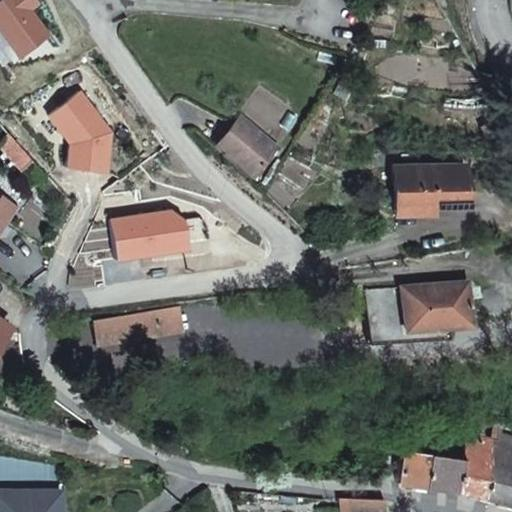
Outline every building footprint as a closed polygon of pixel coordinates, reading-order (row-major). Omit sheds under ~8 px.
[(37,3),(34,0),(0,0),(0,62),(0,63),(43,33),(27,10),(37,3)] [(111,132),(81,91),(48,117),(66,143),(63,168),(105,172),(111,132)] [(504,123),(494,103),(477,114),(486,133),(504,123)] [(282,149),(246,121),(225,149),(260,175),(282,149)] [(391,167),(393,209),(432,206),(468,202),(465,159),(391,167)] [(0,221),(10,209),(0,201),(0,221)] [(432,206),(393,209),(395,215),(433,211),(432,206)] [(170,209),(110,218),(114,258),(189,249),(186,219),(170,209)] [(0,275),(0,306),(3,308),(10,298),(21,279),(4,268),(2,272),(0,275)] [(473,278),(367,286),(371,342),(446,336),(445,325),(476,323),(473,278)] [(95,344),(184,332),(179,303),(91,316),(95,344)] [(452,421),(429,417),(427,431),(450,435),(452,421)] [(476,491),(485,437),(457,432),(454,457),(449,488),(476,491)] [(476,491),(511,499),(511,442),(492,438),(485,437),(476,491)] [(394,451),(391,481),(418,484),(422,454),(394,451)] [(422,454),(418,484),(449,488),(454,457),(422,454)] [(50,475),(60,473),(60,469),(1,462),(2,481),(50,475)] [(64,511),(63,497),(60,473),(50,475),(2,481),(3,502),(0,502),(0,511),(64,511)] [(346,492),(332,491),(331,508),(342,510),(346,492)] [(342,510),(355,511),(377,511),(381,497),(346,492),(342,510)]
